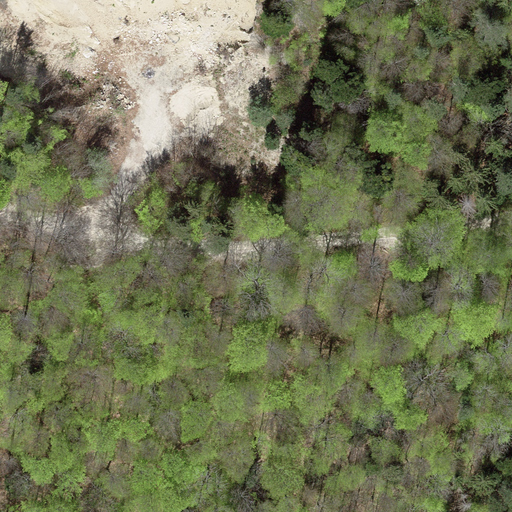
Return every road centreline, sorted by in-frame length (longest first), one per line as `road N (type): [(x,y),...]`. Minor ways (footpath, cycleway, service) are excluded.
road 1 (track): [(0,212),(245,250),(511,217)]
road 2 (track): [(107,233),(124,156),(161,65)]
